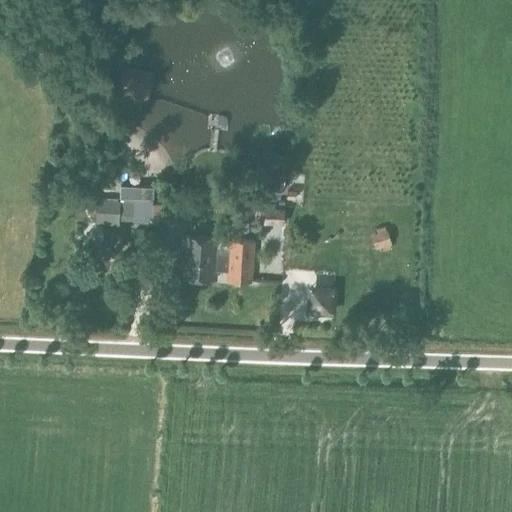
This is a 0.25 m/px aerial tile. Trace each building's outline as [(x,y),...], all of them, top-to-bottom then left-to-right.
[(134,198),(153,199),(153,186),(119,184),(119,197),(134,198)] [(134,202),(133,222),(133,223),(152,223),(153,199),(134,198),(134,202)] [(133,222),(134,202),(121,201),(97,199),(94,224),(118,226),(119,221),(133,222)] [(153,254),(153,229),(136,228),(134,253),(153,254)] [(219,246),(219,239),(182,237),(180,277),(216,279),(217,269),(228,270),(228,279),(252,281),(254,241),(230,240),(229,246),(219,246)]
